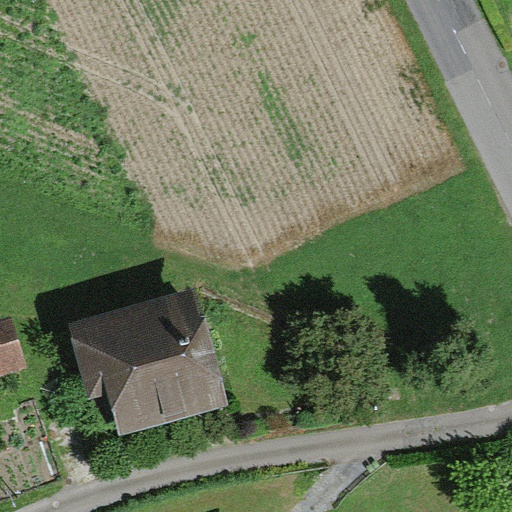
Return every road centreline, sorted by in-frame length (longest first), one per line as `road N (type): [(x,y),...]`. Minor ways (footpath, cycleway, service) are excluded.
road 1 (residential): [(49,511),(142,479),(511,418)]
road 2 (tertiary): [(442,0),(511,139)]
